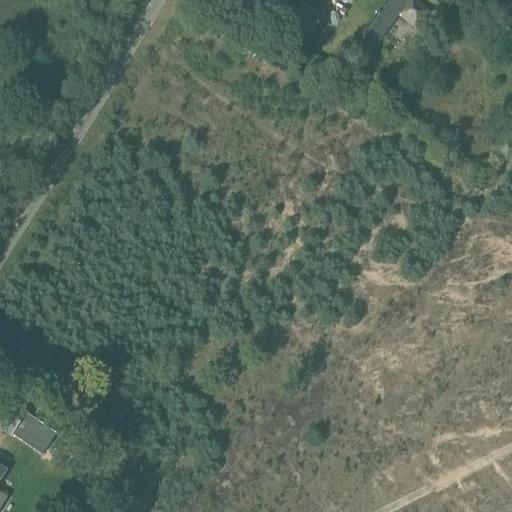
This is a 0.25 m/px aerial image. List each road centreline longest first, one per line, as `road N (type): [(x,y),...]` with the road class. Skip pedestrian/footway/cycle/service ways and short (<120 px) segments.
road 1 (unclassified): [(160,0),(0,262)]
road 2 (track): [(511,445),(379,511)]
